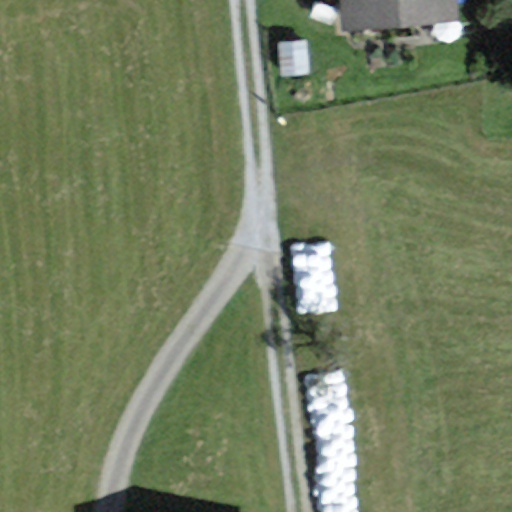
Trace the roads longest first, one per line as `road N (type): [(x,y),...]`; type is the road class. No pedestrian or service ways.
road 1 (track): [(299,511),(242,0)]
road 2 (track): [(262,215),(239,264),(141,412),(111,511)]
